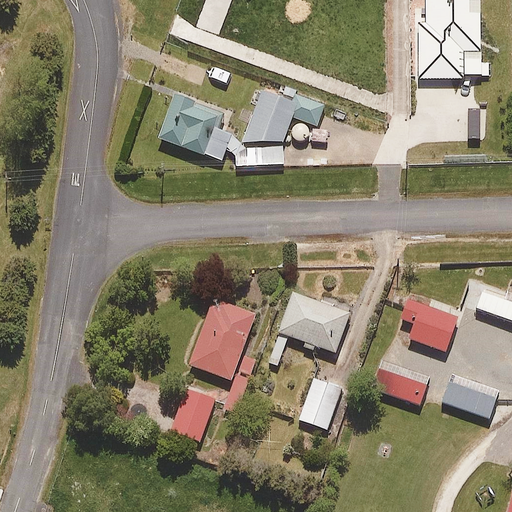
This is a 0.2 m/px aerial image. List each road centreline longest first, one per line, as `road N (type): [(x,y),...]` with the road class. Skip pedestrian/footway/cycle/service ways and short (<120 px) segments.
road 1 (unclassified): [(78,230),(511,214)]
road 2 (residential): [(14,511),(55,365),(78,230)]
road 3 (residential): [(78,230),(97,72),(84,0)]
